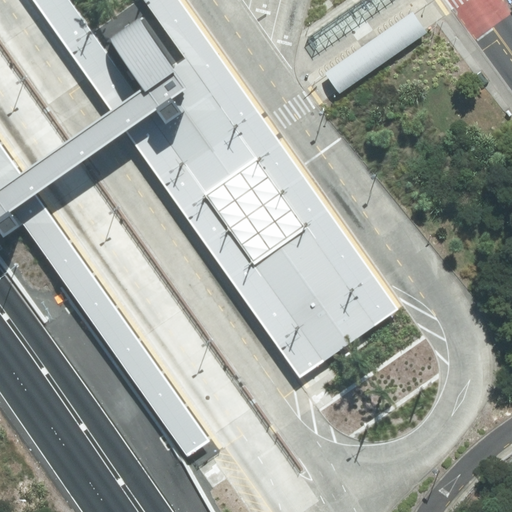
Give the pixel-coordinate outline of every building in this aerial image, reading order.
[(150,140),(162,131),(69,0),(32,0),(289,366),(314,349),(255,265),(243,273),(150,140)] [(141,0),(209,98),(222,88),(316,222),(306,229),(365,314),(374,327),(396,312),(177,0),(141,0)] [(359,0),(306,34),(311,44),(378,0),(359,0)] [(162,131),(150,140),(243,273),(255,265),(314,349),(365,314),(306,229),(316,222),(222,88),(209,98),(202,102),(137,7),(101,32),(0,98),(0,217),(1,219),(33,197),(0,150),(0,137),(119,59),(167,127),(162,131)] [(419,23),(413,13),(324,74),(331,85),(338,95),(427,34),(419,23)] [(0,150),(33,197),(179,407),(197,395),(0,115),(0,150)]
